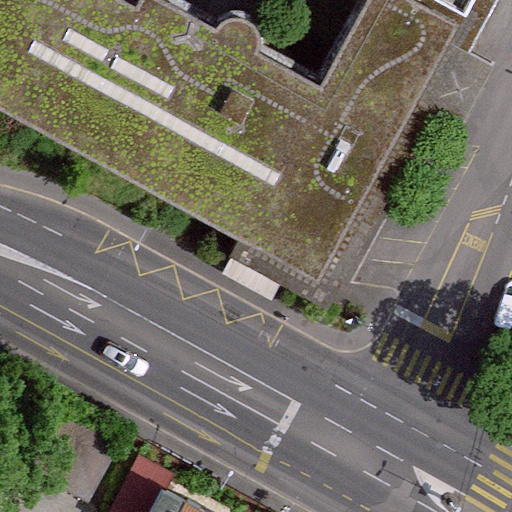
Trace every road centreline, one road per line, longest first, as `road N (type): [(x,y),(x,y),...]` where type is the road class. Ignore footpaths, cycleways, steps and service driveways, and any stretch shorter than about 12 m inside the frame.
road 1 (primary): [(0,261),(390,473)]
road 2 (residential): [(390,473),(511,167)]
